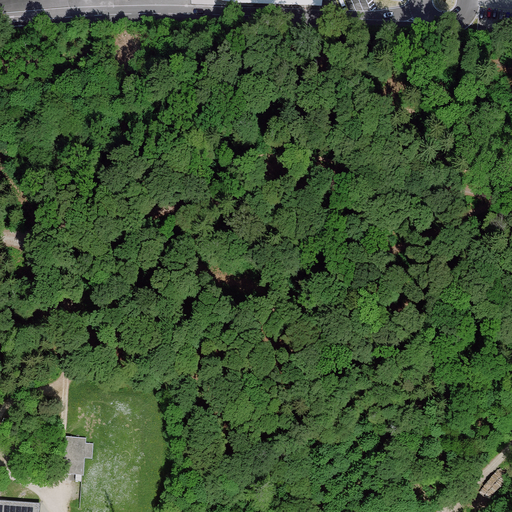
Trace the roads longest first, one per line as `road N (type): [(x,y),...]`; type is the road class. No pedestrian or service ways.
road 1 (track): [(0,236),(397,178),(511,204)]
road 2 (track): [(54,502),(65,385),(32,231)]
road 3 (track): [(160,369),(86,375),(23,394),(0,413)]
road 4 (track): [(160,369),(177,443),(171,511)]
